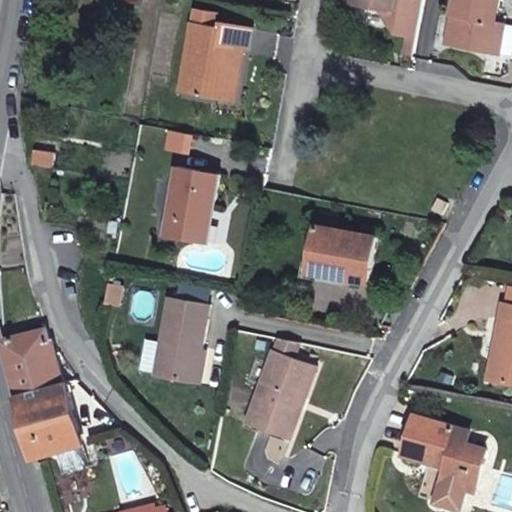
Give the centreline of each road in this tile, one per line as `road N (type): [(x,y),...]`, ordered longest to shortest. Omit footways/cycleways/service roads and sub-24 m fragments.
road 1 (residential): [(267,511),(180,469),(83,370),(38,274),(0,88)]
road 2 (residential): [(351,511),(368,422),(388,372),(511,141)]
road 3 (residential): [(511,104),(307,65)]
